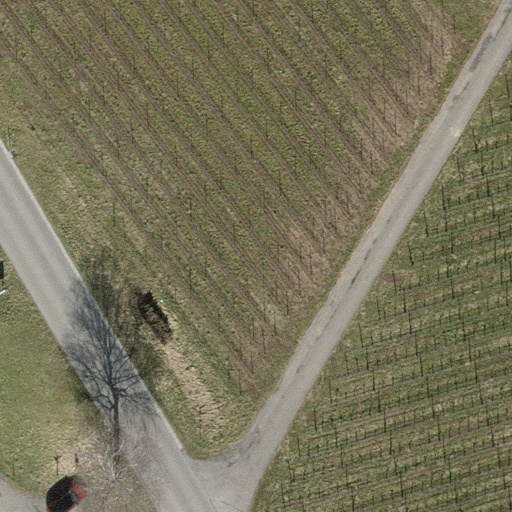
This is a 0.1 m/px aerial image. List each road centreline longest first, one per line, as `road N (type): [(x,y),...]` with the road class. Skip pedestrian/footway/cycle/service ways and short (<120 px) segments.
road 1 (track): [(212,511),(226,502),(511,20)]
road 2 (tertiary): [(0,171),(193,511)]
